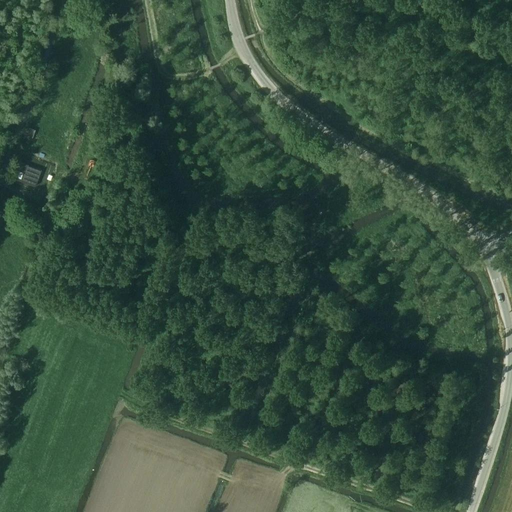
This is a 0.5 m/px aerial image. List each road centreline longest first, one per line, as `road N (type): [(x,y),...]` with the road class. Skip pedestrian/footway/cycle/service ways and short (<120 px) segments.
road 1 (tertiary): [(489,251),(433,198),(277,98),(243,50),(230,0)]
road 2 (unclassified): [(470,511),(509,376),(509,318),(489,251)]
